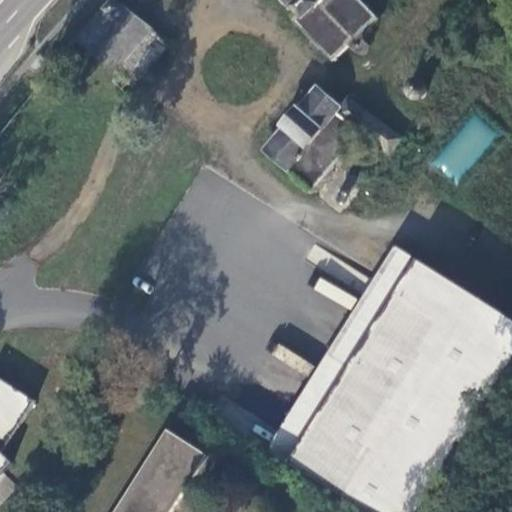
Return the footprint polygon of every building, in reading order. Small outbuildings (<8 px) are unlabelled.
[(377,25),(355,0),(282,0),(294,13),(295,12),(303,19),(299,24),(334,64),(377,25)] [(115,3),(81,42),(118,75),(112,82),(126,95),(168,50),(125,8),(124,9),(115,3)] [(343,109),(321,90),(303,110),(300,109),(283,128),(286,132),(268,153),(316,194),(366,135),(394,158),(406,142),(352,97),(343,109)] [(430,163),(455,184),(498,135),(473,114),(430,163)] [(167,131),(64,289),(106,316),(207,160),(167,131)] [(371,150),(366,152),(364,157),(365,163),(369,166),(375,166),(379,162),(380,157),(377,152),(371,150)] [(338,450),(441,290),(401,263),(298,425),(338,450)] [(314,290),(349,308),(354,297),(320,279),(314,290)] [(0,380),(0,461),(37,406),(0,380)] [(170,434),(120,511),(175,511),(208,460),(170,434)]
